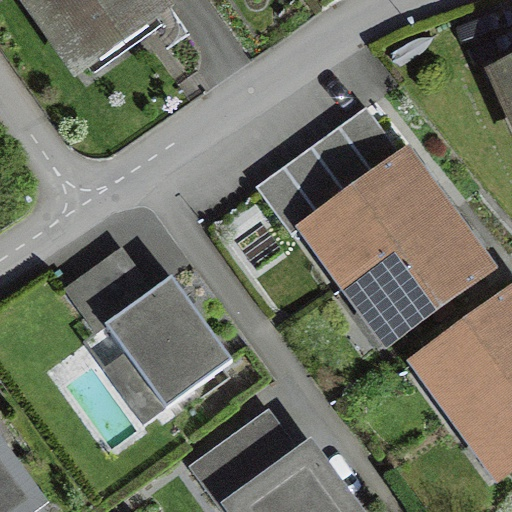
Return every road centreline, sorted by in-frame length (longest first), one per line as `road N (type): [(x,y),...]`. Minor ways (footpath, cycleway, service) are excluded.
road 1 (residential): [(134,184),(352,35),(447,0)]
road 2 (unclassified): [(358,460),(134,184)]
road 3 (residential): [(88,215),(0,83)]
